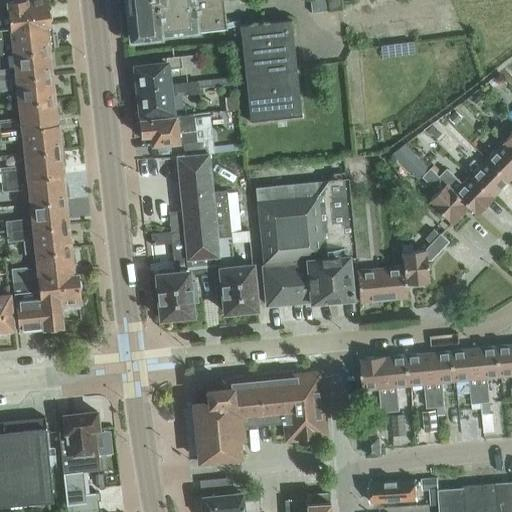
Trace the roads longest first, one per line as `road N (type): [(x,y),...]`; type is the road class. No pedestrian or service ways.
road 1 (residential): [(511,311),(493,323),(133,363)]
road 2 (tertiary): [(133,363),(94,0)]
road 3 (tertiary): [(155,511),(133,363)]
road 4 (residential): [(0,385),(133,363)]
